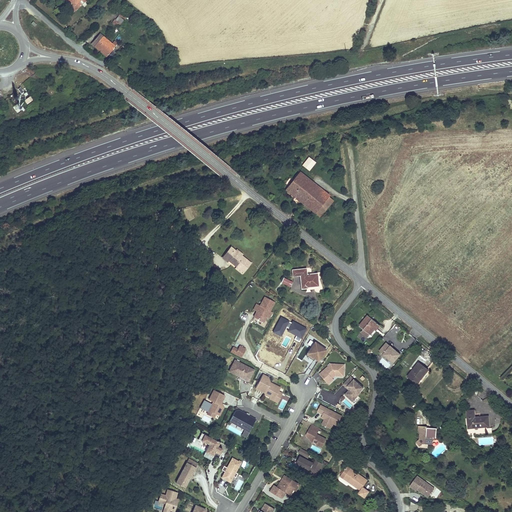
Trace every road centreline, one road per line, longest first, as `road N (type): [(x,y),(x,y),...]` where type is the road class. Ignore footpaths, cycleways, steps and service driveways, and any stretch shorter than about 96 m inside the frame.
road 1 (motorway): [(511,55),(253,103),(146,131),(0,186)]
road 2 (motorway): [(0,202),(248,121),(511,71)]
road 3 (tertiary): [(362,283),(123,89),(63,59)]
road 4 (residential): [(362,283),(335,330),(374,372),(364,443),(401,511)]
road 5 (tertiary): [(511,405),(362,283)]
road 6 (unclassified): [(304,388),(238,511)]
